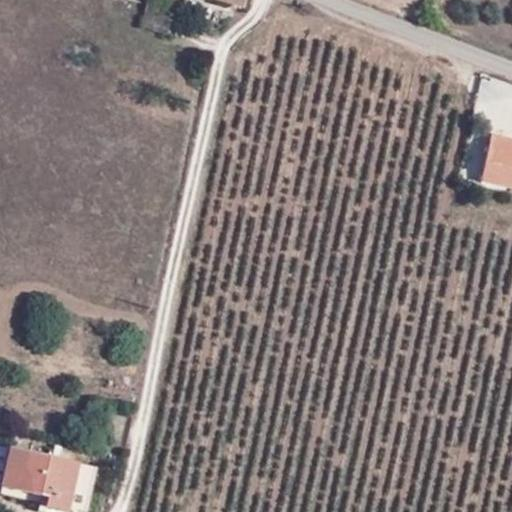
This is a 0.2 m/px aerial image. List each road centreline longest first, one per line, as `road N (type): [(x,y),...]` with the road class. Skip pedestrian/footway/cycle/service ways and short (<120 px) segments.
road 1 (residential): [(261,0),(226,45),(119,511)]
road 2 (unclassified): [(511,69),(330,0)]
